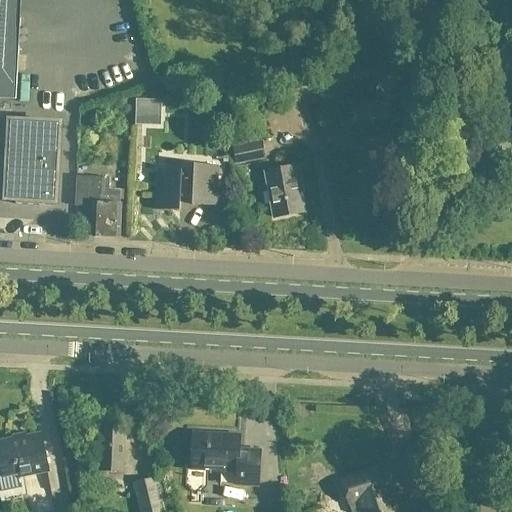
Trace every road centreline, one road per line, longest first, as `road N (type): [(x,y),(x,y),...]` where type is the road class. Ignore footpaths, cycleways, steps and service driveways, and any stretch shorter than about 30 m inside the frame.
road 1 (primary): [(511,305),(0,275)]
road 2 (primary): [(0,330),(511,359)]
road 3 (unclassified): [(511,286),(0,257)]
road 4 (unclassified): [(0,347),(498,375)]
road 5 (track): [(334,277),(314,165),(261,0)]
road 6 (residential): [(498,375),(486,511)]
